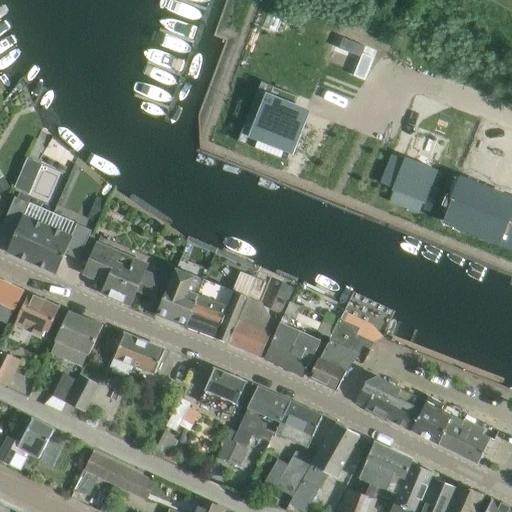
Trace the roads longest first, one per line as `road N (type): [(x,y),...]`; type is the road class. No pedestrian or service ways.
road 1 (tertiary): [(338,408),(0,264)]
road 2 (residential): [(264,511),(0,390)]
road 3 (unclassified): [(511,424),(377,361),(338,408)]
road 4 (tertiary): [(506,491),(338,408)]
